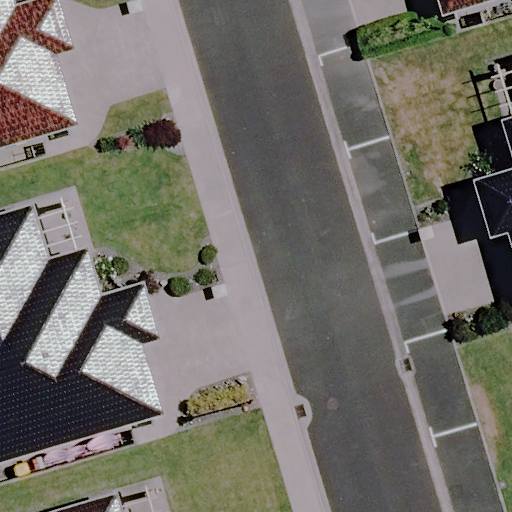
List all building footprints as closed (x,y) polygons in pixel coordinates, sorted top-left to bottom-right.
[(76,0),(0,0),(0,134),(89,108),(69,38),(86,33),(76,0)] [(425,0),(430,16),(486,0),(425,0)] [(511,115),(489,122),(503,170),(463,182),(480,240),(497,235),(511,285),(511,115)] [(157,267),(117,279),(103,232),(63,243),(47,189),(0,203),(0,452),(178,400),(158,331),(175,326),(157,267)] [(145,511),(135,477),(15,511),(145,511)]
